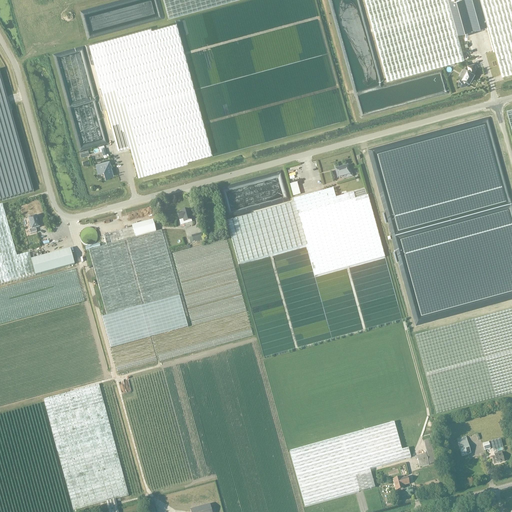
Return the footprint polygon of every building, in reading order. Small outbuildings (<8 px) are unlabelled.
[(163,0),(168,18),(234,0),(163,0)] [(511,0),(364,0),(387,81),(464,60),(457,34),(488,26),(502,76),(511,72),(511,0)] [(188,163),(187,161),(212,154),(176,23),(151,30),(151,28),(101,41),(120,111),(108,115),(117,150),(130,146),(138,177),(188,163)] [(101,41),(89,45),(108,115),(120,111),(101,41)] [(474,73),(476,70),(474,64),(468,66),(468,69),(468,70),(467,69),(462,78),(463,78),(462,79),(459,80),(461,87),(467,85),(469,82),(471,79),(472,79),(473,77),(473,76),(474,73)] [(0,200),(33,192),(0,73),(0,200)] [(102,154),(106,153),(103,145),(94,147),(96,153),(101,151),(102,154)] [(109,161),(96,164),(98,171),(101,170),(101,171),(102,172),(103,172),(104,172),(105,172),(106,177),(113,175),(109,161)] [(347,167),(335,170),(337,178),(345,176),(345,178),(352,177),(350,170),(348,171),(347,167)] [(353,193),(335,198),(333,189),(293,199),(294,202),(226,221),(238,265),(306,246),(315,277),(384,258),(367,196),(355,199),(353,193)] [(14,200),(0,203),(0,285),(74,265),(70,249),(31,260),(14,200)] [(188,210),(181,212),(178,213),(177,214),(179,220),(183,219),(184,222),(191,220),(188,210)] [(39,228),(36,217),(29,219),(31,229),(29,230),(30,234),(36,232),(35,229),(39,228)] [(132,228),(103,236),(106,246),(89,251),(107,316),(102,317),(110,348),(187,327),(161,231),(155,232),(152,220),(132,226),(132,228)] [(97,234),(96,233),(96,232),(95,231),(94,230),(93,230),(92,229),(91,228),(90,228),(89,228),(88,228),(87,228),(86,228),(85,229),(84,229),(83,230),(82,231),(81,232),(81,233),(80,234),(80,235),(80,236),(80,237),(80,238),(80,239),(80,240),(80,241),(81,241),(81,242),(82,243),(83,244),(84,244),(84,245),(85,245),(86,246),(87,246),(89,246),(90,246),(91,245),(92,245),(93,245),(93,244),(94,244),(95,243),(95,242),(96,242),(96,241),(97,240),(97,239),(97,238),(97,237),(97,236),(97,235),(97,234)] [(200,233),(191,236),(193,242),(202,240),(200,233)] [(511,309),(415,336),(436,415),(506,396),(511,394),(511,309)] [(118,511),(115,500),(128,496),(99,385),(43,400),(73,511),(106,502),(108,511),(118,511)] [(408,448),(402,450),(394,423),(289,452),(305,507),(375,488),(370,469),(411,458),(408,448)] [(470,454),(467,443),(466,437),(456,439),(461,457),(470,454)] [(429,465),(442,462),(435,438),(423,442),(429,465)] [(501,452),(498,453),(497,452),(503,451),(500,439),(490,442),(494,454),(494,453),(494,454),(494,456),(491,457),(493,464),(504,461),(501,452)] [(419,468),(429,465),(426,454),(416,456),(419,468)] [(400,478),(393,480),(396,491),(403,489),(402,486),(409,484),(407,478),(400,480),(400,478)]
